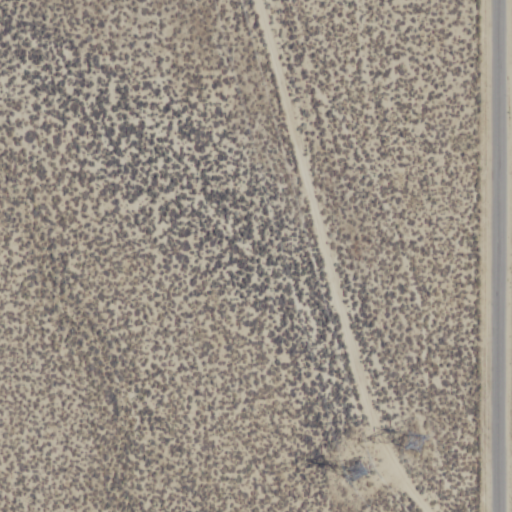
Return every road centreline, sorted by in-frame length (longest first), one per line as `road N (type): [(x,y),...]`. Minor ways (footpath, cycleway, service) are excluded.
road 1 (track): [(429,511),(385,442),(264,0)]
road 2 (tertiary): [(496,0),(500,511)]
